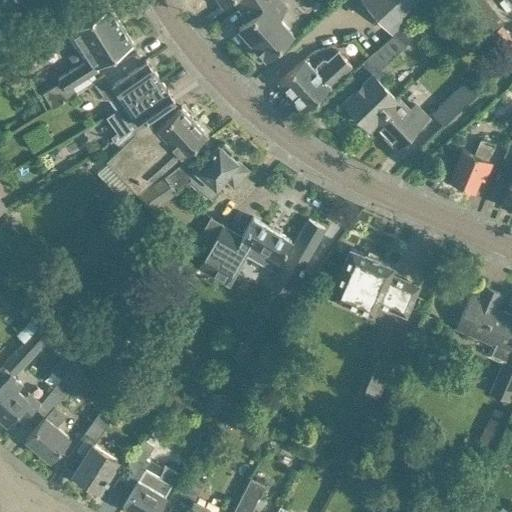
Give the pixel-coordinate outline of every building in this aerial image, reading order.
[(280,0),(251,0),(240,8),(247,19),(239,27),(265,57),(292,33),(278,17),(285,5),(280,0)] [(363,0),(391,31),(424,0),(363,0)] [(458,0),(488,34),(503,21),(485,0),(458,0)] [(96,65),(133,42),(109,4),(71,28),(89,57),(58,76),(61,81),(43,92),(52,107),(87,85),(97,78),(93,73),(98,69),(96,65)] [(406,21),(405,22),(368,55),(379,67),(404,44),(405,45),(417,34),(406,21)] [(511,37),(501,25),(495,31),(511,49),(511,37)] [(305,57),(278,82),(303,110),(352,66),(338,50),(327,60),(325,59),(322,59),(316,65),(315,69),(305,57)] [(97,78),(87,85),(94,96),(109,98),(111,98),(117,108),(118,110),(159,80),(151,69),(153,68),(146,59),(141,62),(134,53),(105,72),(97,78)] [(388,76),(380,67),(344,101),(366,123),(394,96),(381,83),(388,76)] [(443,124),(478,91),(467,79),(432,112),(443,124)] [(166,90),(159,80),(118,110),(117,108),(106,116),(118,131),(111,135),(114,140),(132,129),(131,128),(139,123),(140,123),(174,99),(167,89),(166,90)] [(397,145),(427,116),(414,103),(407,110),(394,96),(366,123),(368,126),(373,121),(397,145)] [(121,148),(107,161),(137,194),(181,156),(182,158),(208,134),(181,106),(143,141),(136,133),(132,129),(114,140),(121,148)] [(462,148),(449,179),(474,190),(480,176),(484,178),(491,160),(488,159),(494,144),(480,138),(474,153),(462,148)] [(234,185),(248,169),(230,153),(232,149),(224,142),(219,144),(218,143),(200,163),(191,154),(164,174),(165,175),(175,190),(187,181),(210,200),(220,189),(216,185),(223,176),(234,185)] [(166,176),(138,195),(149,211),(177,192),(175,190),(166,176)] [(511,177),(501,202),(511,206),(511,177)] [(297,276),(324,228),(308,218),(294,243),(290,241),(291,239),(253,217),(241,236),(233,232),(234,230),(222,223),(210,245),(196,268),(226,284),(248,247),(249,248),(252,253),(256,256),(260,258),(264,261),(269,262),(276,262),(281,265),(280,266),(297,276)] [(210,245),(222,223),(210,217),(198,238),(210,245)] [(365,253),(350,247),(330,293),(372,312),(376,302),(405,315),(418,286),(389,273),(392,265),(377,259),(378,258),(365,252),(365,253)] [(501,293),(481,284),(470,308),(475,310),(466,331),(493,342),(490,349),(493,355),(505,360),(491,391),(509,398),(511,390),(511,314),(495,307),(501,293)] [(46,316),(24,340),(5,361),(17,372),(49,337),(48,336),(55,328),(46,316)] [(375,353),(360,390),(378,397),(394,361),(375,353)] [(75,361),(50,391),(60,400),(83,373),(75,361)] [(6,379),(0,385),(0,416),(6,422),(14,413),(23,421),(41,401),(30,391),(25,396),(17,389),(23,382),(12,372),(6,379)] [(212,391),(203,405),(217,414),(226,400),(212,391)] [(54,405),(26,438),(49,458),(68,436),(56,426),(65,415),(54,405)] [(104,405),(85,432),(63,462),(64,462),(68,456),(79,463),(73,473),(98,489),(117,459),(94,445),(112,417),(104,405)] [(190,445),(207,456),(217,440),(201,429),(190,445)] [(135,511),(154,511),(171,484),(170,483),(177,472),(165,464),(159,475),(145,467),(150,459),(147,457),(155,444),(144,436),(123,470),(133,476),(137,479),(122,504),(135,511)] [(334,474),(341,477),(347,465),(334,459),(331,467),(334,474)] [(175,501),(168,511),(169,511),(218,511),(194,500),(203,482),(190,475),(175,501)] [(249,511),(265,484),(251,477),(232,511),(249,511)]
